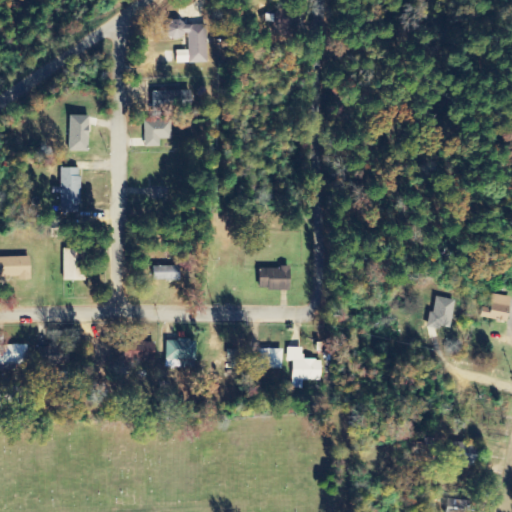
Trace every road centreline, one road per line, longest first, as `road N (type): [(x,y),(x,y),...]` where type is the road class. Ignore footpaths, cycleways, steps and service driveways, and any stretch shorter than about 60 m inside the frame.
road 1 (residential): [(298,313),(352,298),(363,274),(363,0)]
road 2 (residential): [(298,313),(0,315)]
road 3 (residential): [(118,314),(116,19)]
road 4 (residential): [(140,0),(0,100)]
